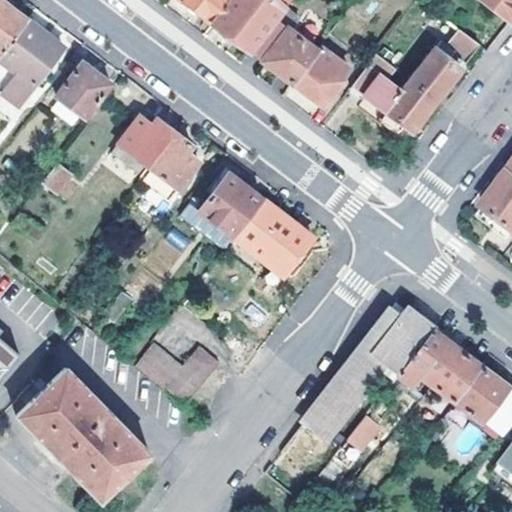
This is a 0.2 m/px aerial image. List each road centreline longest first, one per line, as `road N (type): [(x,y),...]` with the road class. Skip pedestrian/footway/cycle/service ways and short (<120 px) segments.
road 1 (residential): [(85,0),(394,239)]
road 2 (residential): [(182,511),(394,239)]
road 3 (residential): [(394,239),(511,86)]
road 4 (residential): [(394,239),(511,327)]
